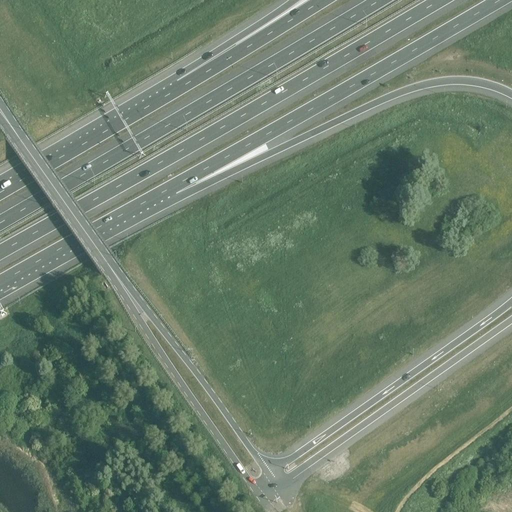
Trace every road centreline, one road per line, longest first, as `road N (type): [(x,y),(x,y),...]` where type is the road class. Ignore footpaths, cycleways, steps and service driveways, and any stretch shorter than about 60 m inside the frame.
road 1 (motorway): [(0,253),(440,0)]
road 2 (motorway): [(381,0),(0,223)]
road 3 (motorway): [(171,187),(498,0)]
road 4 (motorway): [(171,187),(275,151),(415,86),(450,80),(511,95)]
road 5 (motorway): [(511,303),(268,474)]
road 6 (motorway): [(276,487),(511,321)]
road 7 (secondary): [(121,284),(256,492)]
road 8 (secondary): [(268,474),(121,284)]
road 9 (motorway): [(181,87),(0,193)]
road 10 (secondary): [(121,284),(4,117)]
road 11 (motorway): [(0,284),(171,187)]
road 12 (motorway): [(326,0),(181,87)]
road 13 (motorway): [(293,0),(181,87)]
